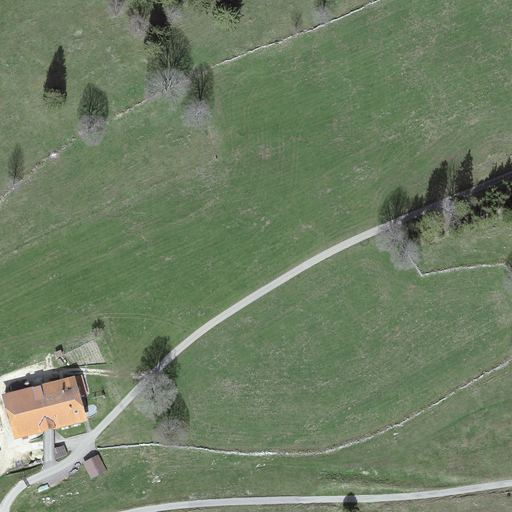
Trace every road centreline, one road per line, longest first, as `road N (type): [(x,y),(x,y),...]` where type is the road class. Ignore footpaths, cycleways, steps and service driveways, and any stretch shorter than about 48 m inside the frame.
road 1 (unclassified): [(3,511),(17,489),(74,456),(134,392),(233,311),(370,234),(511,174)]
road 2 (unclassified): [(511,483),(134,511)]
